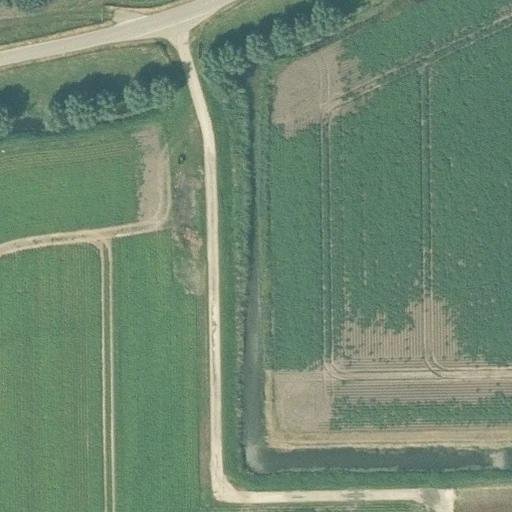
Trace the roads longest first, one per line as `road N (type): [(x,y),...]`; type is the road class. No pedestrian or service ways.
road 1 (track): [(173,19),(208,142),(217,489),(234,498),(447,494),(448,511)]
road 2 (unclassified): [(220,0),(134,30),(0,59)]
road 3 (track): [(0,21),(102,13),(121,16),(134,30)]
